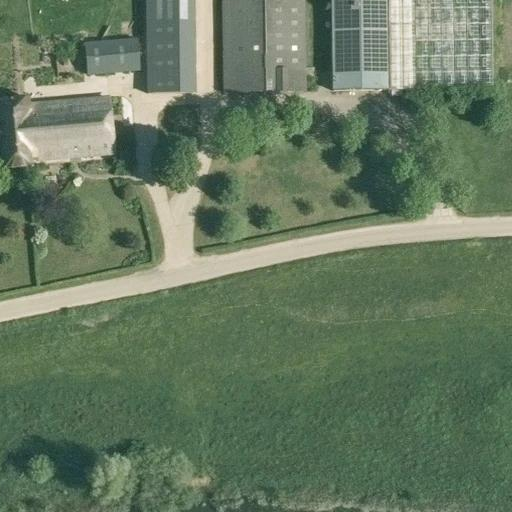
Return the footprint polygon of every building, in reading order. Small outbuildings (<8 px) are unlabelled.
[(146,0),(148,92),(194,91),(193,0),(146,0)] [(221,0),(223,94),(306,93),(304,0),(221,0)] [(331,0),(333,92),(493,90),(491,0),(331,0)] [(84,43),(87,76),(138,71),(136,39),(84,43)] [(43,138),(40,105),(31,106),(29,98),(0,100),(0,126),(4,170),(30,168),(29,163),(27,139),(43,138)] [(109,99),(40,105),(43,138),(27,139),(29,163),(114,155),(109,99)]
